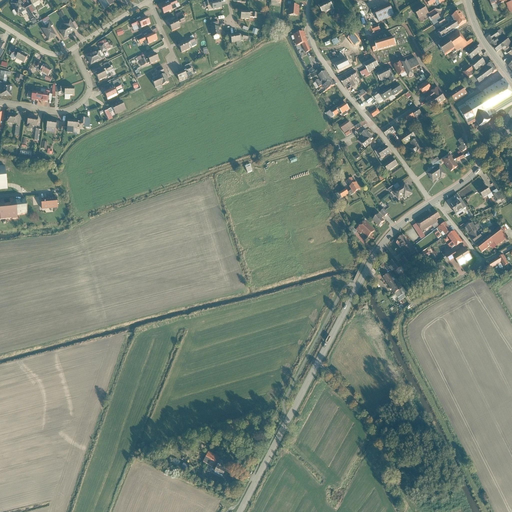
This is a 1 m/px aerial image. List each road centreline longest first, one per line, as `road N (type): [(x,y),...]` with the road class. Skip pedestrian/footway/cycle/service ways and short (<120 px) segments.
road 1 (secondary): [(431,203),(391,234),(368,267),(240,511)]
road 2 (track): [(484,511),(400,341),(409,311),(459,278)]
road 3 (track): [(318,361),(383,430),(413,511)]
road 4 (residential): [(72,50),(88,80),(77,105),(59,112),(0,103)]
